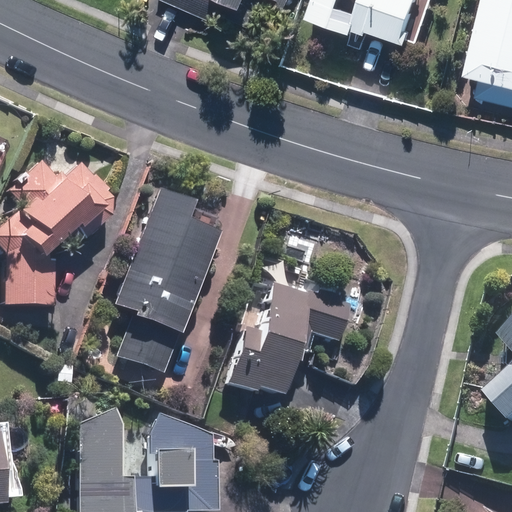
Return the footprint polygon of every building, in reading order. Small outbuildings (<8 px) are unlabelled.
[(171,0),(221,21),(226,11),(255,24),(265,0),(272,0),(289,7),(292,0),(171,0)] [(318,0),(314,14),(361,30),(364,21),(411,37),(423,0),(318,0)] [(511,0),(491,0),(475,70),(487,73),(482,93),(511,100),(511,0)] [(0,172),(10,149),(0,144),(0,172)] [(51,306),(53,248),(73,231),(81,241),(110,216),(112,198),(77,158),(55,178),(40,161),(3,192),(18,210),(0,225),(0,251),(3,254),(1,304),(51,306)] [(156,183),(111,302),(130,309),(109,364),(128,371),(131,362),(165,375),(223,221),(191,209),(195,198),(156,183)] [(260,310),(247,306),(224,385),(252,393),(254,386),(285,395),(296,358),(303,360),(310,334),(337,342),(350,297),(270,274),(260,310)] [(511,330),(508,334),(511,338),(511,368),(491,388),(511,411),(511,330)] [(209,436),(157,414),(144,432),(114,431),(115,406),(75,425),(73,511),(212,511),(214,459),(208,459),(209,436)] [(0,505),(4,505),(4,497),(17,496),(13,418),(0,419),(0,505)]
